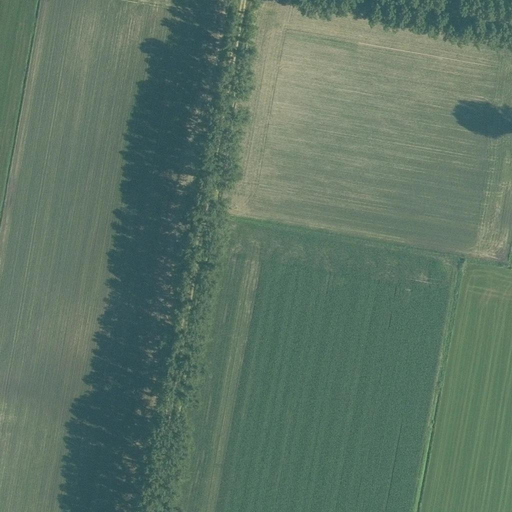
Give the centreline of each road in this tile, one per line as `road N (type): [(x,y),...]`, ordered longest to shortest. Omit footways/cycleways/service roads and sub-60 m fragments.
road 1 (track): [(152,511),(243,0)]
road 2 (track): [(511,23),(393,0)]
